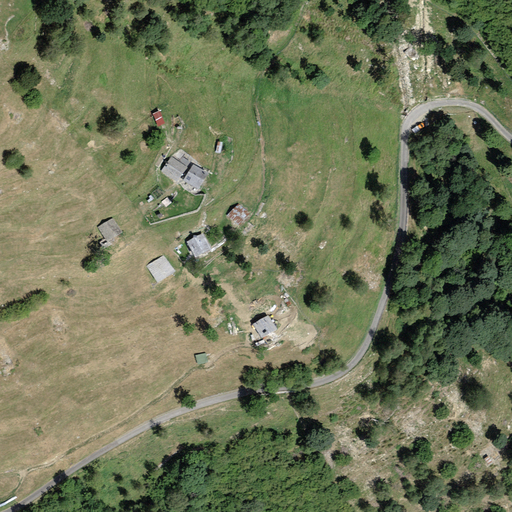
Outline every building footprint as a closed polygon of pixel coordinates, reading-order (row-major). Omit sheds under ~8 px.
[(160,107),(153,109),(157,122),(164,119),(160,107)] [(186,168),(171,157),(162,171),(177,182),(186,168)] [(207,174),(193,165),(184,180),(198,189),(207,174)] [(250,215),(239,204),(228,216),(239,226),(250,215)] [(121,233),(113,219),(98,228),(107,241),(121,233)] [(210,249),(202,234),(187,242),(195,257),(210,249)] [(164,255),(147,266),(158,282),(174,272),(164,255)] [(276,329),(268,316),(253,325),(262,338),(276,329)]
